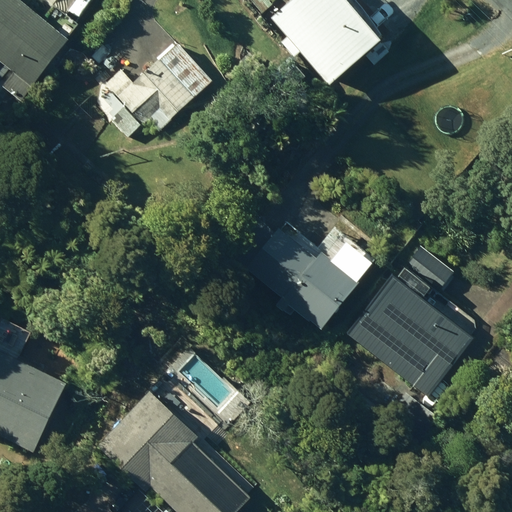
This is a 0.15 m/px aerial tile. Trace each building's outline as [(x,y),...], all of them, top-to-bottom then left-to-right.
[(6,87),(23,101),(72,39),(70,37),(80,25),(60,8),(50,21),(23,0),(0,0),(0,57),(18,72),(6,87)] [(306,50),(333,83),(387,39),(354,0),(300,0),(279,18),(292,34),(285,40),(298,56),(306,50)] [(149,119),(160,130),(214,80),(179,43),(121,97),(145,122),(149,119)] [(113,120),(130,137),(143,124),(126,107),(113,120)] [(207,130),(222,136),(227,123),(212,117),(207,130)] [(290,301),(326,330),(364,282),(325,251),(321,256),(285,227),(258,262),(296,293),(290,301)] [(410,271),(439,294),(456,272),(426,250),(410,271)] [(351,334),(433,398),(478,339),(397,275),(351,334)] [(0,433),(36,451),(70,382),(20,358),(25,347),(0,335),(0,433)] [(337,368),(369,394),(382,377),(350,351),(337,368)] [(153,486),(180,511),(238,511),(254,496),(196,442),(202,436),(153,389),(99,445),(149,491),(153,486)] [(387,425),(413,443),(433,416),(408,397),(387,425)] [(276,479),(293,498),(305,487),(288,469),(276,479)]
